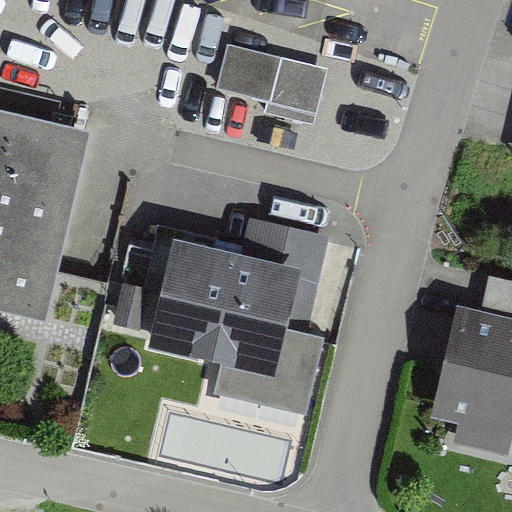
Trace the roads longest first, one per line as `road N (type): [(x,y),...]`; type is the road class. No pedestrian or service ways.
road 1 (residential): [(482,0),(347,511)]
road 2 (residential): [(0,479),(189,511)]
